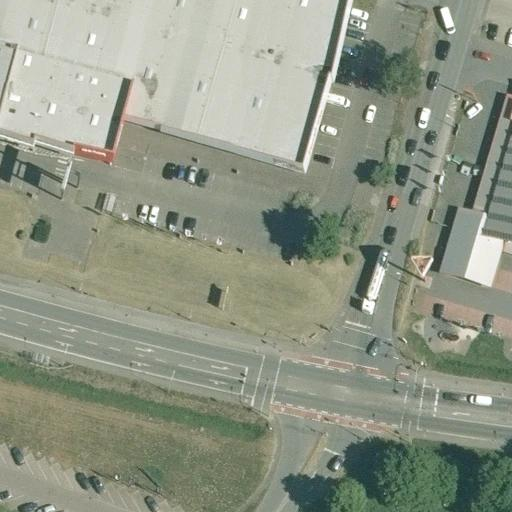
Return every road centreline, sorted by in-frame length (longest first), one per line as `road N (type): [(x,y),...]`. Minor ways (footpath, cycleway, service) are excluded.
road 1 (unclassified): [(342,392),(463,0)]
road 2 (secondary): [(0,308),(342,392)]
road 3 (secondary): [(342,392),(511,413)]
road 4 (unclassified): [(278,511),(302,480),(342,392)]
